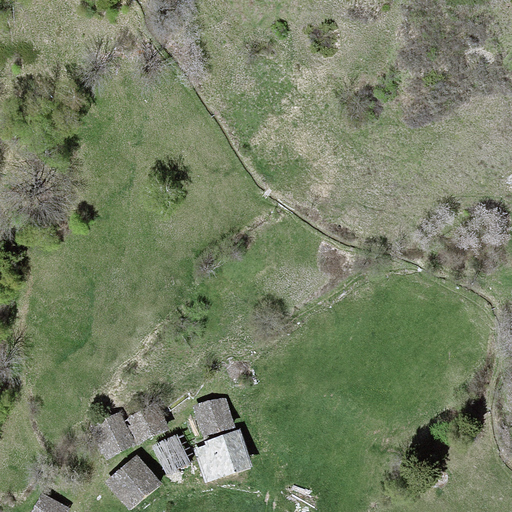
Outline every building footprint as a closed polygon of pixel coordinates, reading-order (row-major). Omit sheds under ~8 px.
[(231,426),(223,400),(196,408),(204,434),(231,426)] [(139,441),(166,427),(155,407),(128,421),(139,441)] [(133,443),(118,416),(92,430),(107,457),(133,443)] [(248,466),(237,433),(207,443),(208,447),(196,451),(207,480),(248,466)] [(188,462),(176,439),(157,449),(168,472),(188,462)] [(157,483),(136,459),(109,482),(130,507),(157,483)] [(63,511),(65,509),(42,498),(35,511),(63,511)]
